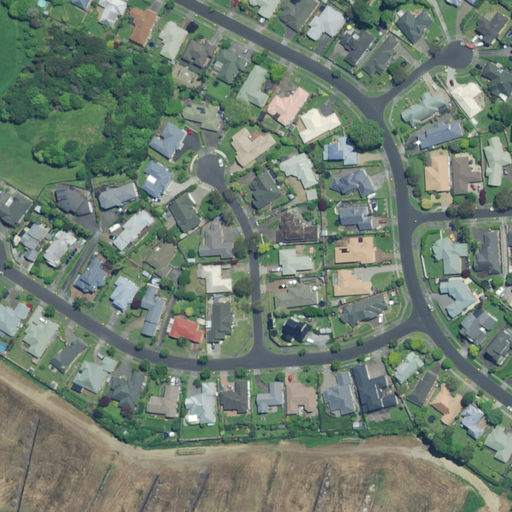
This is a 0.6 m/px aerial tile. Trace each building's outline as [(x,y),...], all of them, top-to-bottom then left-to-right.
[(91,0),(75,0),(74,3),(87,9),(91,0)] [(103,0),(101,5),(107,8),(100,22),(113,28),(119,14),(123,16),(128,4),(120,0),(103,0)] [(281,0),(252,0),(251,3),(257,7),(258,4),(264,7),(261,13),(271,19),(281,0)] [(319,4),(314,0),(292,0),(291,3),(288,1),(283,8),(287,10),(281,18),(299,31),(319,4)] [(441,12),(433,0),(432,0),(423,7),(425,11),(435,16),(441,12)] [(348,19),(329,6),(321,18),(318,16),(311,25),(314,27),(309,34),(319,41),(326,31),(335,37),(348,19)] [(146,13),(135,8),(131,16),(138,19),(135,25),(137,26),(130,39),(144,46),(159,14),(148,9),(146,13)] [(432,21),(424,12),(417,18),(410,10),(396,22),(415,43),(425,35),(423,33),(427,29),(425,27),(432,21)] [(510,19),(499,12),(493,22),(486,17),(478,29),(488,36),(485,40),(493,45),(510,19)] [(188,32),(170,23),(166,32),(164,31),(161,37),(165,40),(164,43),(166,44),(161,54),(173,60),(188,32)] [(364,38),(351,28),(341,42),(352,50),(346,59),(356,66),(376,38),(368,32),(364,38)] [(399,42),(391,35),(364,68),(373,76),(378,71),(383,75),(389,67),(386,64),(396,52),(393,50),(399,42)] [(206,47),(193,40),(184,58),(191,62),(194,57),(198,59),(195,63),(204,67),(210,55),(213,57),(218,47),(208,42),(206,47)] [(250,61),(224,49),(219,61),(226,64),(220,78),(232,84),(240,69),(245,71),(250,61)] [(500,68),(490,63),(484,75),(494,80),(490,88),(494,90),(493,93),(500,96),(501,93),(510,97),(511,92),(511,75),(505,72),(501,73),(498,72),(500,68)] [(271,73),(258,65),(238,100),(248,106),(251,101),(264,108),(270,96),(260,91),(271,73)] [(482,92),(474,82),(464,89),(462,86),(452,93),(472,119),(483,110),(474,99),(482,92)] [(293,95),(291,98),(286,98),(284,100),(279,96),(268,111),(289,127),(312,95),(301,88),(295,97),(293,95)] [(433,98),(430,93),(423,97),(425,102),(403,112),(408,122),(412,121),(415,127),(423,123),(422,120),(440,111),(439,110),(448,106),(442,93),(433,98)] [(219,132),(222,119),(225,108),(210,104),(209,109),(193,105),(192,108),(184,107),(182,118),(203,123),(202,128),(219,132)] [(324,120),(318,109),(303,116),(309,130),(302,133),(306,143),(343,125),(337,113),(324,120)] [(464,136),(460,121),(445,125),(444,123),(437,125),(438,127),(428,130),(429,133),(420,136),(424,149),(464,136)] [(188,133),(170,123),(160,139),(156,136),(150,145),(174,159),(178,152),(179,152),(184,144),(183,143),(188,133)] [(250,134),(245,128),(233,137),(236,141),(233,143),(241,154),(237,157),(246,167),(277,143),(268,132),(261,137),(255,130),(250,134)] [(350,144),(350,137),(340,138),(341,145),(325,146),(326,160),(346,159),(347,165),(359,164),(357,144),(350,144)] [(504,153),(499,137),(490,140),(492,146),(486,148),(492,168),(489,168),(489,176),(491,177),(491,185),(501,186),(504,166),(511,163),(511,162),(509,152),(504,153)] [(319,184),(306,153),(280,165),(283,172),(286,170),(288,177),(293,174),(299,177),(300,180),(303,179),(307,189),(319,184)] [(450,191),(449,156),(433,157),(433,167),(427,167),(428,191),(437,190),(437,191),(450,191)] [(471,173),(470,157),(454,158),(456,195),(469,194),(469,183),(482,182),(481,172),(471,173)] [(176,173),(152,160),(146,172),(159,180),(156,185),(148,180),(144,189),(160,198),(166,189),(167,190),(176,173)] [(368,177),(364,169),(342,179),(336,178),(332,188),(342,192),(348,194),(360,188),(365,197),(377,191),(370,176),(368,177)] [(284,193),(269,172),(251,184),(259,196),(254,200),(261,209),(284,193)] [(140,197),(134,183),(101,195),(106,210),(124,204),(123,203),(140,197)] [(73,189),(69,186),(60,189),(63,196),(62,196),(64,200),(61,205),(72,213),(74,209),(82,215),(93,212),(92,206),(87,197),(77,190),(76,192),(73,189)] [(319,199),(317,189),(308,191),(310,201),(319,199)] [(33,202),(19,193),(15,201),(16,202),(12,208),(6,205),(0,214),(0,216),(18,227),(33,202)] [(198,205),(190,193),(170,207),(187,233),(205,220),(196,206),(198,205)] [(370,207),(342,209),(342,218),(344,218),(345,225),(361,224),(362,230),(375,229),(374,216),(371,217),(370,207)] [(156,222),(145,211),(139,217),(137,215),(125,227),(128,230),(115,242),(124,251),(134,241),(136,242),(141,237),(139,235),(149,225),(151,227),(156,222)] [(296,219),(295,215),(284,215),(284,222),(283,222),(283,230),(280,230),(280,244),(302,243),(320,242),(319,227),(302,227),(301,218),(296,219)] [(48,231),(36,223),(30,233),(28,232),(22,242),(28,245),(26,248),(30,250),(26,256),(34,261),(42,249),(38,246),(48,231)] [(226,237),(225,225),(213,225),(213,230),(207,231),(208,246),(202,246),(202,256),(223,255),(224,259),(236,258),(235,236),(226,237)] [(77,239),(66,231),(64,234),(60,232),(55,240),(56,241),(46,257),(50,259),(49,261),(59,268),(77,239)] [(502,273),(500,233),(486,234),(487,254),(479,254),(480,260),(477,260),(478,271),(491,270),(491,274),(502,273)] [(377,263),(375,237),(365,238),(365,243),(360,243),(360,238),(352,239),(352,244),(349,247),(338,248),(339,263),(364,261),(364,264),(377,263)] [(453,246),(449,237),(432,246),(440,261),(445,259),(446,261),(446,274),(461,274),(460,256),(469,256),(468,244),(453,246)] [(179,249),(167,241),(160,253),(156,250),(148,262),(158,269),(156,272),(166,279),(174,267),(169,264),(179,249)] [(297,258),(297,250),(282,251),(283,265),(285,265),(285,275),(298,274),(298,270),(314,269),(313,262),(310,262),(310,257),(297,258)] [(103,263),(96,259),(85,277),(82,275),(75,285),(89,294),(92,289),(96,292),(100,285),(104,287),(108,281),(105,280),(109,273),(100,268),(103,263)] [(222,266),(199,267),(199,278),(208,278),(209,293),(234,291),(234,279),(223,280),(222,266)] [(356,270),(340,271),(341,286),(337,286),(337,296),(373,294),(373,282),(362,283),(362,281),(356,281),(356,270)] [(141,288),(122,276),(117,284),(121,286),(113,298),(118,301),(115,306),(125,312),(141,288)] [(451,281),(451,278),(441,278),(441,283),(443,283),(444,293),(452,293),(452,296),(455,295),(459,301),(448,308),(455,318),(464,312),(463,310),(477,301),(463,280),(451,281)] [(313,292),(312,285),(290,288),(291,293),(277,295),(279,309),(320,304),(318,291),(313,292)] [(158,290),(150,287),(143,307),(151,310),(143,333),(155,337),(167,301),(156,297),(158,290)] [(351,321),(352,325),(386,313),(385,310),(390,308),(385,294),(346,308),(348,311),(341,316),(347,324),(351,321)] [(33,309),(22,302),(16,313),(2,304),(0,307),(0,327),(15,337),(20,327),(19,327),(24,319),(26,320),(33,309)] [(234,303),(216,303),(216,313),(214,313),(214,330),(211,330),(211,342),(222,342),(222,339),(227,339),(227,334),(234,334),(234,303)] [(500,322),(487,311),(480,319),(473,313),(464,324),(468,327),(463,332),(479,346),(488,336),(481,330),(485,325),(492,331),(500,322)] [(201,324),(177,317),(171,336),(180,338),(181,336),(202,343),(205,332),(199,330),(201,324)] [(312,327),(293,318),(287,331),(296,335),(295,337),(305,342),(312,327)] [(60,327),(51,320),(45,330),(34,323),(27,333),(30,334),(26,340),(34,346),(31,351),(40,358),(60,327)] [(511,331),(509,329),(488,355),(500,364),(511,348),(511,331)] [(89,348),(79,338),(54,362),(66,374),(71,370),(69,367),(89,348)] [(426,365),(414,352),(407,359),(408,360),(398,369),(400,371),(395,376),(404,385),(420,369),(420,370),(426,365)] [(119,362),(107,356),(102,367),(87,359),(76,382),(100,394),(111,372),(113,373),(119,362)] [(372,380),(368,365),(356,368),(361,389),(363,389),(365,397),(363,398),(367,413),(400,405),(398,395),(385,399),(383,389),(390,387),(387,376),(372,380)] [(146,375),(136,371),(132,383),(117,378),(113,389),(117,390),(114,398),(123,401),(121,406),(136,410),(146,375)] [(353,384),(351,372),(339,375),(341,385),(333,387),(334,391),(326,392),(328,404),(332,403),(334,411),(343,409),(345,415),(358,412),(352,384),(353,384)] [(439,377),(428,372),(424,380),(423,379),(416,394),(413,393),(410,399),(425,407),(428,400),(427,400),(439,377)] [(251,412),(250,382),(238,382),(238,392),(223,393),(224,405),(227,404),(227,410),(241,409),(241,413),(251,412)] [(217,395),(217,383),(204,383),(205,394),(202,394),(196,398),(189,398),(189,409),(193,409),(194,415),(200,415),(200,417),(203,417),(203,423),(209,423),(210,426),(215,426),(216,423),(216,395),(217,395)] [(285,405),(285,383),(272,383),(272,394),(261,394),(261,413),(271,413),(271,405),(285,405)] [(302,388),(302,383),(289,384),(290,414),(301,414),(300,405),(308,405),(308,412),(318,411),(317,387),(302,388)] [(451,385),(444,383),(443,391),(433,404),(448,415),(444,420),(451,425),(469,401),(460,394),(456,399),(450,394),(451,385)] [(181,387),(168,386),(167,398),(154,397),(153,402),(151,402),(150,412),(169,414),(169,417),(178,418),(181,387)] [(488,414),(474,403),(465,415),(468,418),(465,422),(474,429),(471,433),(479,439),(486,431),(478,426),(488,414)] [(511,434),(510,433),(495,426),(487,444),(500,451),(497,457),(508,463),(511,455),(511,434)]
